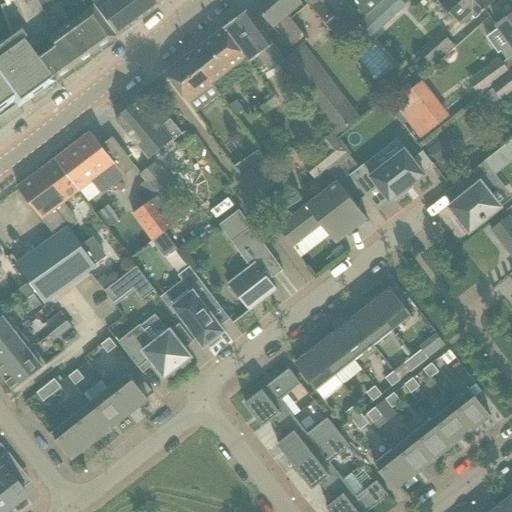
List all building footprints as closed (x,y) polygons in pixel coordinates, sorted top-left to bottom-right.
[(0,0),(0,115),(15,105),(16,107),(52,81),(52,80),(53,81),(59,76),(40,50),(56,38),(48,29),(38,4),(35,0),(0,0)] [(40,50),(59,76),(115,35),(92,4),(86,9),(79,0),(35,0),(38,4),(48,29),(56,38),(40,50)] [(158,3),(155,0),(96,0),(120,32),(158,3)] [(299,0),(257,0),(254,3),(267,18),(274,26),(294,53),(293,54),(292,54),(285,60),(278,65),(280,67),(282,66),(333,133),(332,134),(334,136),(360,117),(305,45),(309,41),(289,16),(304,5),(299,0)] [(305,0),(305,1),(325,24),(326,24),(332,31),(342,23),(350,31),(360,23),(385,0),(305,0)] [(385,0),(360,23),(371,35),(404,5),(399,0),(385,0)] [(436,0),(460,26),(471,15),(475,19),(495,1),(494,0),(436,0)] [(285,60),(259,26),(247,11),(225,27),(248,57),(246,58),(250,62),(258,56),(271,73),(280,67),(278,65),(285,60)] [(511,13),(496,25),(511,47),(511,13)] [(213,84),(246,58),(248,57),(225,27),(190,54),(213,84)] [(427,51),(434,62),(457,47),(450,36),(427,51)] [(221,95),(216,88),(213,84),(190,54),(165,73),(189,103),(190,102),(197,112),(221,95)] [(482,70),(492,84),(509,72),(500,58),(482,70)] [(511,72),(511,73),(481,95),(489,107),(511,90),(511,89),(511,72)] [(138,99),(115,118),(138,146),(149,159),(171,141),(172,142),(173,141),(182,133),(170,119),(161,127),(138,99)] [(420,138),(449,116),(443,108),(414,130),(420,138)] [(123,174),(115,163),(114,163),(91,132),(55,159),(79,191),(87,184),(91,181),(101,194),(125,176),(123,174)] [(334,136),(332,134),(319,143),(324,149),(303,164),(314,179),(329,168),(347,153),(334,136)] [(511,138),(499,149),(510,162),(511,159),(511,138)] [(373,157),(349,175),(365,195),(377,186),(390,202),(394,199),(395,201),(405,193),(403,191),(424,175),(405,149),(382,167),(373,157)] [(79,191),(55,159),(18,188),(55,237),(15,264),(45,303),(97,267),(70,228),(77,222),(62,204),(79,191)] [(242,175),(258,198),(281,182),(265,159),(242,175)] [(470,191),(450,207),(459,218),(456,220),(464,230),(467,228),(470,232),(501,207),(488,191),(501,181),(485,161),(461,180),(470,191)] [(144,181),(161,200),(177,187),(155,162),(140,175),(144,181)] [(367,219),(338,181),(278,227),(292,246),(321,224),(336,243),(367,219)] [(133,214),(153,240),(174,225),(154,198),(133,214)] [(276,290),(269,281),(283,270),(239,210),(219,225),(250,267),(229,283),(231,286),(229,288),(237,299),(240,297),(250,310),(276,290)] [(490,230),(511,257),(511,218),(509,215),(490,230)] [(163,233),(152,242),(165,259),(176,251),(163,233)] [(155,290),(137,266),(105,290),(114,303),(134,289),(142,300),(155,290)] [(184,279),(165,294),(174,306),(173,307),(204,347),(207,344),(209,348),(220,340),(217,336),(224,331),(207,309),(217,302),(189,266),(179,273),(184,279)] [(27,283),(14,292),(22,302),(28,298),(34,294),(27,283)] [(412,315),(391,288),(371,304),(392,331),(412,315)] [(41,304),(34,294),(28,298),(35,309),(41,304)] [(373,345),(392,331),(371,304),(352,319),(373,345)] [(0,347),(20,331),(7,314),(0,319),(0,347)] [(354,360),(373,345),(352,319),(334,333),(354,360)] [(63,334),(72,327),(67,321),(58,328),(63,334)] [(140,325),(118,342),(138,368),(149,359),(164,378),(177,368),(179,371),(190,362),(188,359),(191,357),(184,348),(170,330),(154,343),(140,325)] [(54,341),(63,334),(58,328),(49,335),(54,341)] [(33,347),(20,331),(0,347),(0,371),(1,372),(33,347)] [(336,375),(354,360),(334,333),(315,348),(336,375)] [(116,346),(109,338),(101,345),(107,353),(116,346)] [(46,364),(33,347),(1,372),(14,389),(46,364)] [(316,390),(336,375),(315,348),(295,364),(316,390)] [(422,349),(414,356),(420,364),(428,358),(422,349)] [(410,372),(420,364),(414,356),(403,364),(410,372)] [(430,378),(438,372),(431,363),(423,370),(430,378)] [(294,416),(281,399),(301,384),(289,368),(245,403),(263,426),(271,420),(278,429),(294,416)] [(75,385),(84,378),(77,370),(68,376),(75,385)] [(400,380),(394,371),(385,378),(392,387),(400,380)] [(148,399),(127,372),(108,388),(129,414),(148,399)] [(419,386),(413,378),(404,385),(411,393),(419,386)] [(52,394),(61,387),(54,379),(45,386),(52,394)] [(52,394),(45,386),(36,393),(43,401),(52,394)] [(381,395),(375,386),(366,393),(373,401),(381,395)] [(129,414),(108,388),(89,403),(110,429),(129,414)] [(490,415),(469,389),(450,404),(471,431),(490,415)] [(400,401),(394,393),(385,399),(392,408),(400,401)] [(110,429),(89,403),(70,417),(91,444),(110,429)] [(471,431),(450,404),(431,419),(452,446),(471,431)] [(361,414),(354,405),(346,412),(353,421),(361,414)] [(381,416),(375,407),(366,414),(373,423),(381,416)] [(368,423),(361,414),(353,421),(360,430),(368,423)] [(307,433),(294,416),(278,429),(285,438),(277,444),(295,467),(339,432),(327,417),(307,433)] [(91,444),(70,417),(50,433),(71,459),(91,444)] [(452,446),(431,419),(412,434),(433,460),(452,446)] [(343,479),(330,462),(350,446),(339,432),(295,467),(312,489),(320,483),(327,492),(343,479)] [(433,460),(412,434),(393,449),(414,475),(433,460)] [(414,475),(393,449),(374,464),(395,491),(414,475)] [(25,496),(11,478),(21,470),(6,452),(0,456),(0,465),(1,467),(0,468),(0,495),(9,508),(24,496),(25,496)] [(357,496),(343,479),(327,492),(334,501),(326,507),(330,511),(367,511),(389,495),(377,480),(357,496)] [(9,508),(0,495),(0,511),(2,511),(8,508),(9,508)] [(505,511),(511,511),(511,495),(500,505),(505,511)]
